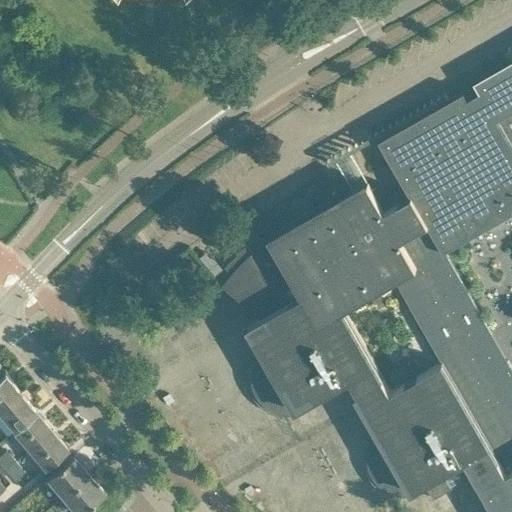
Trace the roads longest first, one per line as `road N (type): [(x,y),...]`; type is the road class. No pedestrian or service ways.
road 1 (unclassified): [(0,313),(107,199),(169,148),(263,80),(405,0)]
road 2 (residential): [(154,492),(0,314)]
